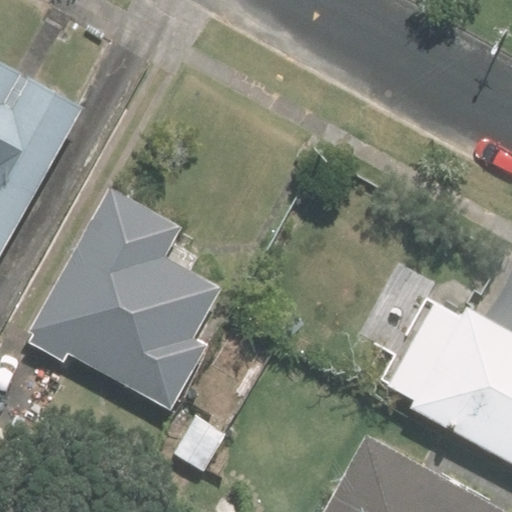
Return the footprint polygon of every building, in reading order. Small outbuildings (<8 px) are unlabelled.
[(0,256),(84,105),(0,59),(0,256)] [(109,183),(26,331),(32,334),(29,343),(66,363),(71,354),(171,409),(207,346),(190,337),(219,286),(164,255),(183,224),(109,183)] [(347,303),(369,245),(321,227),(300,285),(347,303)] [(410,407),(511,463),(511,332),(468,309),(463,318),(434,302),(388,385),(414,399),(410,407)] [(195,415),(173,455),(203,472),(225,432),(195,415)] [(0,426),(0,492),(28,442),(0,426)] [(504,511),(364,436),(322,511),(504,511)]
